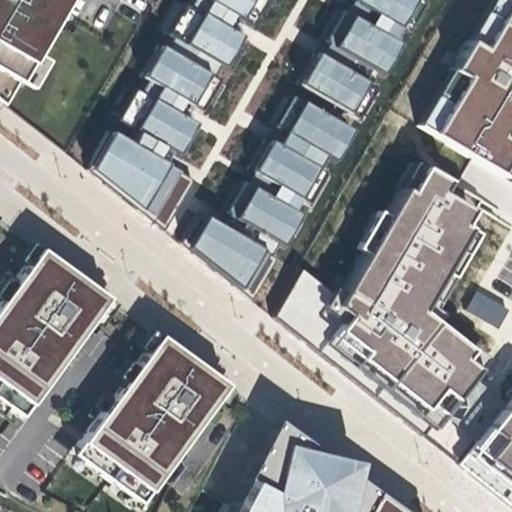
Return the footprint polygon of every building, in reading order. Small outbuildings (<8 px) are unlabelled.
[(0,0),(0,103),(2,106),(63,0),(0,0)] [(187,0),(184,6),(184,7),(187,13),(177,30),(166,36),(165,37),(167,37),(160,49),(155,45),(136,77),(142,80),(134,91),(134,92),(137,99),(128,115),(117,121),(116,122),(131,131),(125,142),(105,131),(83,170),(160,231),(190,180),(145,154),(141,152),(147,140),(152,143),(172,155),(190,123),(166,110),(161,107),(168,95),(173,98),(191,109),(192,108),(190,102),(200,85),(209,78),(210,77),(215,66),(222,70),(240,38),(215,24),(211,21),(218,10),(222,12),(241,23),(242,22),(240,16),(248,0),(187,0)] [(248,0),(240,16),(242,22),(241,23),(246,26),(261,0),(248,0)] [(344,0),(347,1),(383,22),(376,33),(342,13),(341,14),(340,26),(330,42),(324,43),(323,44),(368,69),(361,81),(316,55),(311,52),(293,84),(350,117),(351,116),(346,109),(356,92),(368,86),(368,85),(375,73),(378,76),(397,44),(386,38),(393,27),(399,31),(400,30),(399,17),(409,1),(417,1),(417,0),(344,0)] [(399,31),(403,33),(421,2),(418,0),(417,0),(417,1),(409,1),(399,17),(400,30),(399,31)] [(511,161),(511,0),(486,0),(413,125),(502,178),(511,161)] [(342,13),(376,33),(383,22),(347,1),(340,12),(342,13)] [(179,3),(161,34),(165,37),(166,36),(177,30),(187,13),(184,7),(184,6),(179,3)] [(215,24),(222,12),(218,10),(211,21),(215,24)] [(341,14),(342,13),(340,12),(336,10),(318,41),(322,44),(323,44),(324,43),(330,42),(340,26),(341,14)] [(322,44),(316,55),(361,81),(368,69),(323,44),(322,44)] [(215,80),(210,77),(209,78),(200,85),(190,102),(192,108),(191,109),(197,112),(215,80)] [(372,87),(368,85),(368,86),(356,92),(346,109),(351,116),(350,117),(354,119),(372,87)] [(134,91),(130,89),(112,120),(116,122),(117,121),(128,115),(137,99),(134,92),(134,91)] [(173,98),(168,95),(161,107),(166,110),(173,98)] [(292,99),(292,98),(287,95),(268,127),(273,129),(274,130),(275,129),(280,128),(290,111),(292,99)] [(347,130),(292,98),(292,99),(290,111),(280,128),(275,129),(274,130),(296,143),(290,154),(266,141),(262,138),(243,170),(248,172),(284,193),(278,204),(243,184),(242,185),(241,197),(231,213),(225,214),(225,215),(247,228),(241,240),(217,226),(194,213),(176,243),(248,301),(273,258),(269,256),(275,245),(279,247),(297,215),(287,210),(294,198),(301,202),(301,201),(300,188),(310,172),(318,172),(319,171),(325,159),(329,162),(347,130)] [(290,154),(296,143),(274,130),(273,129),(266,141),(290,154)] [(152,143),(147,140),(141,152),(145,154),(152,143)] [(295,270),(269,316),(418,437),(477,362),(430,323),(436,313),(429,308),(471,233),(457,224),(466,211),(434,193),(440,181),(417,168),(402,192),(397,188),(380,217),(373,212),(351,250),(360,254),(334,300),(295,270)] [(304,204),(322,173),(319,171),(318,172),(310,172),(300,188),(301,201),(301,202),(304,204)] [(248,172),(242,183),(243,184),(278,204),(284,193),(248,172)] [(242,183),(237,181),(219,212),(223,215),(225,215),(225,214),(231,213),(241,197),(242,185),(243,184),(242,183)] [(223,215),(217,226),(241,240),(247,228),(225,215),(223,215)] [(102,298),(35,249),(4,291),(0,296),(0,404),(16,416),(102,298)] [(477,289),(466,309),(498,328),(510,308),(477,289)] [(221,384),(154,335),(75,443),(67,454),(135,503),(221,384)] [(511,392),(454,464),(511,510),(511,392)] [(396,511),(270,420),(223,511),(396,511)]
